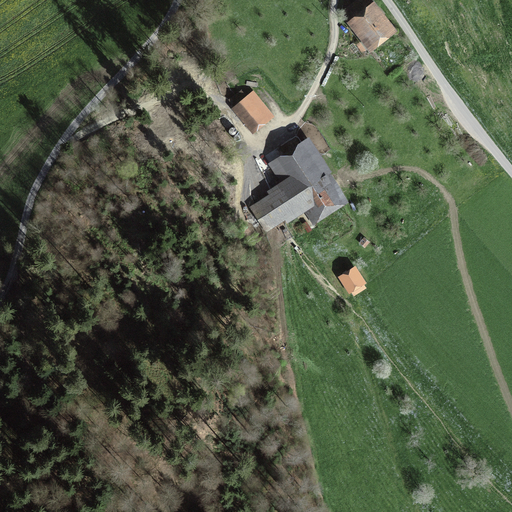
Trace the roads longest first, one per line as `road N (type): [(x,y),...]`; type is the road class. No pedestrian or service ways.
road 1 (unclassified): [(178,0),(50,157),(0,302)]
road 2 (unclassified): [(382,0),(511,175)]
road 3 (track): [(187,0),(199,52),(253,159),(252,192)]
